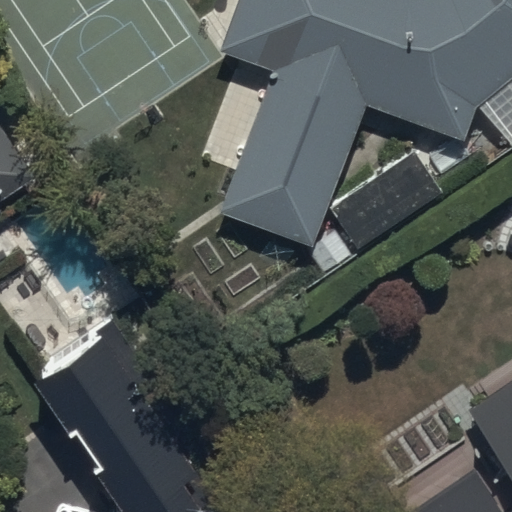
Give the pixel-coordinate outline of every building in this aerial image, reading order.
[(478,104),(511,75),(511,0),(238,0),(222,46),(275,67),(221,208),(314,243),(368,102),(465,137),(478,104)] [(0,198),(36,174),(0,120),(0,198)] [(438,187),(410,148),(331,203),(358,243),(438,187)] [(231,511),(218,492),(104,319),(28,369),(123,511),(231,511)] [(511,511),(511,388),(473,414),(511,472),(511,511),(505,511),(481,475),(425,511),(511,511)]
